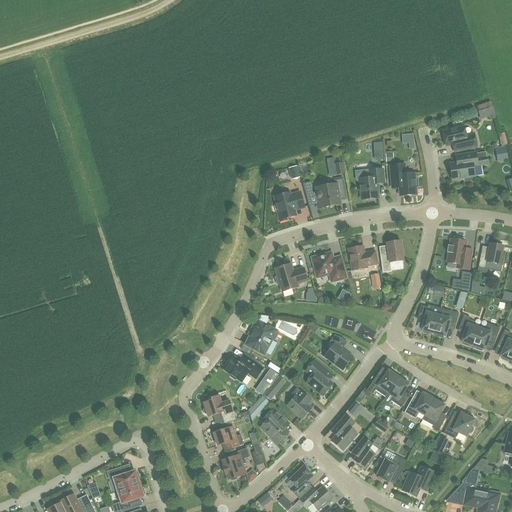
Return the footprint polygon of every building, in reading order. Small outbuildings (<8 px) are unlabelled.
[(489,104),(477,109),(479,113),(491,109),(489,104)] [(446,130),(442,131),(446,146),(453,144),(454,152),(477,147),(474,134),(466,136),(464,126),(452,129),(451,127),(446,128),(446,130)] [(486,153),(476,154),(476,153),(455,156),(456,163),(449,164),(452,180),(464,178),(464,180),(466,182),(470,181),(472,179),(471,177),(475,176),(473,168),(489,165),(488,158),(486,158),(486,153)] [(292,173),(299,171),(296,163),(290,165),(292,173)] [(335,164),(337,175),(344,174),(343,163),(335,164)] [(404,165),(390,166),(391,178),(398,178),(400,196),(416,194),(416,187),(417,186),(417,181),(415,179),(414,173),(405,174),(404,165)] [(361,187),(362,200),(378,198),(376,184),(384,183),(383,169),(369,171),(369,178),(358,179),(359,187),(361,187)] [(336,184),(316,188),(318,199),(316,200),(318,209),(341,205),(340,200),(346,199),(343,179),(335,180),(336,184)] [(289,193),(274,197),(278,211),(277,212),(280,222),(287,220),(286,218),(296,215),(294,208),(293,208),(294,206),(303,203),(300,192),(290,195),(289,193)] [(463,238),(453,237),(453,240),(451,239),(450,246),(448,246),(447,252),(449,253),(447,262),(459,264),(458,268),(468,270),(471,253),(466,252),(465,250),(466,242),(463,241),(463,238)] [(401,241),(387,243),(388,256),(380,257),(383,273),(391,272),(390,263),(403,261),(401,241)] [(481,254),(478,267),(480,267),(479,271),(486,272),(487,269),(501,271),(503,258),(501,258),(503,246),(490,244),(488,255),(481,254)] [(363,246),(349,249),(353,271),(367,268),(366,266),(377,264),(375,252),(367,253),(368,254),(364,254),(363,246)] [(331,253),(312,258),(316,275),(327,272),(329,273),(332,282),(346,278),(343,267),(337,268),(335,267),(331,253)] [(291,264),(275,269),(278,277),(275,278),(277,285),(280,284),(282,292),(298,287),(297,284),(307,281),(303,268),(297,270),(297,271),(293,272),(291,264)] [(380,281),(379,268),(371,268),(372,282),(380,281)] [(471,292),(477,293),(479,283),(472,281),(471,292)] [(311,301),(316,302),(312,288),(307,289),(311,301)] [(338,299),(347,304),(353,303),(351,295),(343,291),(338,299)] [(433,333),(438,315),(426,312),(428,307),(421,305),(417,318),(424,320),(421,330),(424,331),(423,332),(431,334),(431,333),(433,333)] [(438,315),(433,333),(435,334),(435,336),(442,338),(443,336),(445,337),(448,326),(455,328),(458,313),(446,310),(444,317),(438,315)] [(473,346),(479,328),(473,326),(474,321),(469,319),(470,317),(463,315),(458,329),(465,331),(461,342),(464,342),(463,344),(470,347),(471,345),(473,346)] [(264,354),(272,339),(275,341),(279,333),(276,331),(258,322),(256,325),(254,323),(248,335),(250,337),(246,345),(264,354)] [(488,340),(495,342),(500,328),(488,323),(485,330),(479,328),(473,346),(475,347),(474,348),(481,351),(482,349),(484,350),(488,340)] [(511,361),(511,359),(511,335),(510,335),(511,333),(504,330),(498,343),(504,346),(500,356),(502,357),(502,359),(509,362),(509,360),(511,361)] [(334,335),(326,347),(332,352),(327,359),(343,370),(352,357),(342,349),(347,342),(342,338),(334,335)] [(227,366),(224,370),(231,375),(231,377),(234,379),(236,378),(242,382),(246,376),(249,374),(256,379),(263,368),(253,361),(249,367),(234,357),(231,361),(229,360),(227,362),(226,364),(227,366)] [(314,360),(310,366),(316,371),(306,382),(322,396),(332,384),(321,375),(325,369),(314,360)] [(280,369),(270,362),(267,367),(277,373),(280,369)] [(262,395),(269,385),(270,386),(278,375),(270,370),(255,390),(262,395)] [(385,397),(399,378),(397,376),(398,375),(391,371),(391,372),(388,371),(382,379),(377,376),(367,390),(372,394),(375,390),(385,397)] [(391,401),(395,404),(401,408),(408,397),(403,394),(409,385),(407,383),(408,382),(401,377),(400,379),(399,378),(385,397),(386,397),(388,393),(394,397),(391,401)] [(270,397),(275,391),(269,386),(264,393),(270,397)] [(297,387),(289,396),(293,399),(287,406),(302,419),(311,409),(302,400),(306,395),(297,387)] [(422,420),(434,399),(432,398),(433,397),(426,393),(425,395),(423,393),(418,403),(412,400),(404,413),(415,419),(419,413),(424,416),(422,420)] [(204,405),(205,408),(204,409),(203,410),(204,414),(206,414),(207,414),(208,417),(221,413),(224,423),(235,419),(229,401),(221,403),(219,396),(213,398),(211,398),(212,400),(210,401),(206,402),(204,403),(204,405)] [(434,399),(422,420),(433,426),(432,428),(438,431),(445,418),(439,415),(445,405),(442,404),(443,403),(436,399),(436,400),(434,399)] [(361,408),(356,404),(349,413),(354,417),(361,408)] [(272,416),(261,427),(277,444),(289,433),(279,423),(283,418),(274,409),(269,413),(272,416)] [(450,421),(443,434),(455,439),(458,433),(466,437),(468,433),(470,433),(472,432),(473,430),(473,427),(471,427),(475,420),(473,419),(473,418),(472,416),(470,414),(468,413),(466,413),(463,413),(463,414),(461,413),(456,424),(450,421)] [(341,430),(331,441),(343,451),(357,434),(346,425),(350,420),(345,415),(336,426),(341,430)] [(384,425),(378,420),(374,425),(380,430),(384,425)] [(233,427),(213,433),(217,446),(232,441),(234,448),(244,444),(241,435),(236,436),(233,427)] [(361,451),(354,461),(364,469),(375,454),(374,454),(378,449),(372,445),(372,444),(363,437),(356,448),(361,451)] [(414,443),(407,439),(408,440),(405,445),(411,448),(414,443)] [(258,443),(253,444),(256,456),(262,454),(258,443)] [(247,448),(238,451),(239,455),(222,461),(224,466),(223,467),(225,474),(227,474),(228,480),(230,479),(232,481),(236,479),(237,477),(246,474),(242,465),(246,463),(244,459),(249,457),(247,448)] [(385,460),(376,476),(377,477),(378,479),(381,480),(383,480),(388,482),(394,472),(400,475),(407,461),(397,455),(392,463),(385,460)] [(449,460),(443,457),(440,465),(445,467),(449,460)] [(312,476),(304,467),(290,480),(295,485),(291,490),(298,498),(307,489),(303,485),(312,476)] [(118,491),(139,484),(138,479),(140,478),(138,472),(136,473),(135,471),(124,475),(122,468),(108,473),(110,480),(114,479),(118,491)] [(410,472),(402,491),(416,497),(421,485),(428,488),(435,473),(426,468),(423,473),(422,472),(418,474),(417,476),(410,472)] [(96,481),(87,484),(92,497),(101,495),(96,481)] [(477,511),(495,511),(499,494),(491,492),(490,493),(476,490),(476,485),(464,482),(447,501),(464,505),(476,507),(478,506),(480,509),(478,510),(477,511)] [(139,484),(118,491),(122,503),(113,506),(114,511),(119,511),(135,507),(132,500),(144,497),(143,495),(145,494),(143,488),(141,489),(139,484)] [(332,498),(323,487),(312,496),(308,491),(299,499),(307,508),(311,503),(318,511),(332,498)] [(272,500),(268,494),(263,498),(267,504),(272,500)] [(60,501),(65,511),(95,511),(88,497),(77,502),(73,495),(60,501)] [(282,499),(288,505),(292,501),(285,495),(282,499)] [(65,511),(60,501),(60,502),(61,503),(48,510),(49,511),(65,511)] [(460,511),(462,504),(453,503),(451,511),(460,511)]
